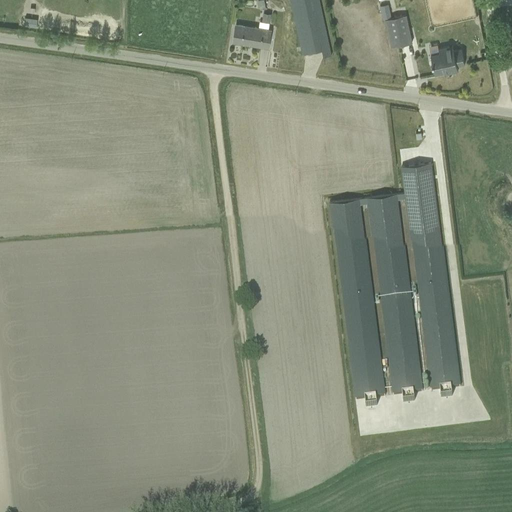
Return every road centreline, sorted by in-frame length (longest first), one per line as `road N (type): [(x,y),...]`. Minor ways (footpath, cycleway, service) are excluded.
road 1 (unclassified): [(0,38),(508,109)]
road 2 (track): [(203,511),(239,505),(254,492),(258,468),(215,67)]
